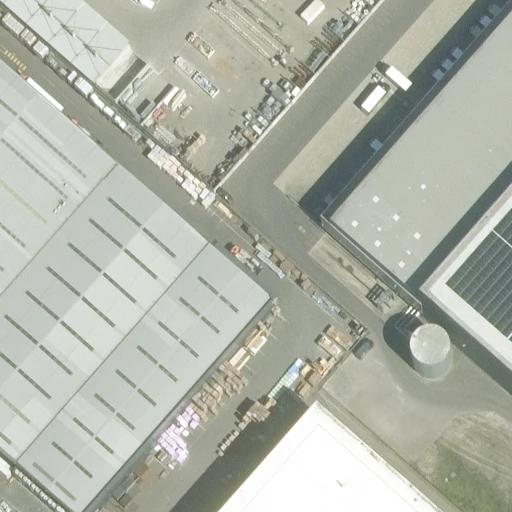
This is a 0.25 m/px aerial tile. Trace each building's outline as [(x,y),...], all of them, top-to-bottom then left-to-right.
[(135,46),(79,0),(0,0),(0,8),(99,90),(135,46)] [(511,12),(321,230),(422,319),(422,318),(511,396),(511,12)] [(0,458),(61,511),(97,511),(274,311),(0,69),(0,458)] [(446,347),(445,346),(443,344),(442,343),(439,342),(437,341),(434,340),(430,340),(427,340),(424,341),(421,343),(419,344),(417,346),(416,347),(415,348),(414,350),(413,352),(412,353),(411,356),(411,357),(411,359),(411,362),(412,365),(412,367),(413,369),(414,371),(416,373),(418,375),(420,377),(421,378),(424,379),(426,380),(428,380),(430,380),(433,380),(435,380),(437,379),(440,378),(441,377),(443,376),(445,375),(446,373),(448,371),(449,369),(450,366),(451,364),(451,362),(451,361),(451,358),(451,356),(450,354),(449,351),(448,349),(446,347)] [(424,511),(319,419),(236,511),(424,511)]
